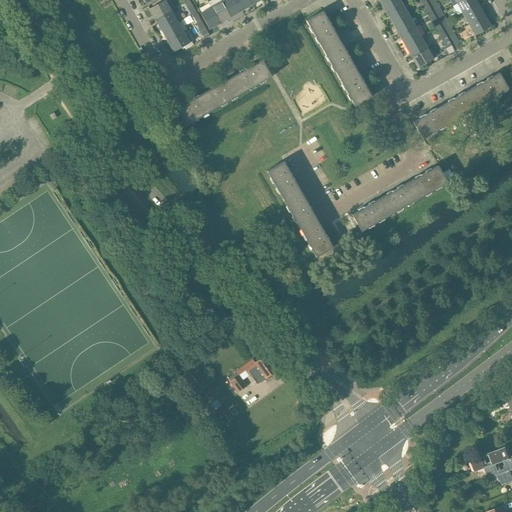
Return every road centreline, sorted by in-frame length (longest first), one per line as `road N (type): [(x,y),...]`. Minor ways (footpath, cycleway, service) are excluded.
road 1 (unclassified): [(296,353),(119,153),(29,0)]
road 2 (residential): [(403,85),(390,105),(419,163),(330,212),(299,160)]
road 3 (residential): [(119,0),(154,63),(172,72),(304,0)]
road 4 (secondary): [(511,322),(371,427)]
road 5 (secondary): [(383,448),(511,353)]
road 6 (secondary): [(356,437),(257,511)]
road 7 (residential): [(403,85),(426,86),(511,39)]
